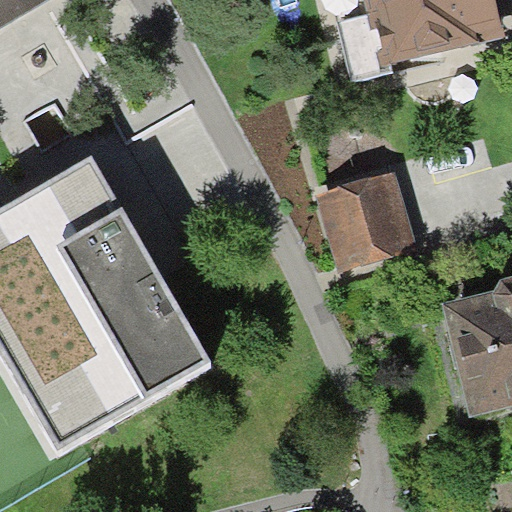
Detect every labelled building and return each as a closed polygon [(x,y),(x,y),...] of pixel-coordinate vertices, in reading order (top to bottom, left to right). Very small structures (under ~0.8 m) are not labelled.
[(0,0),(0,25),(44,0),(0,0)] [(393,72),(391,61),(502,34),(493,0),(331,0),(352,82),(393,72)] [(0,214),(0,356),(59,458),(211,370),(175,310),(89,163),(0,214)] [(317,196),(339,272),(417,250),(394,173),(317,196)] [(472,415),(511,405),(511,278),(500,281),(494,292),(445,304),(472,415)]
